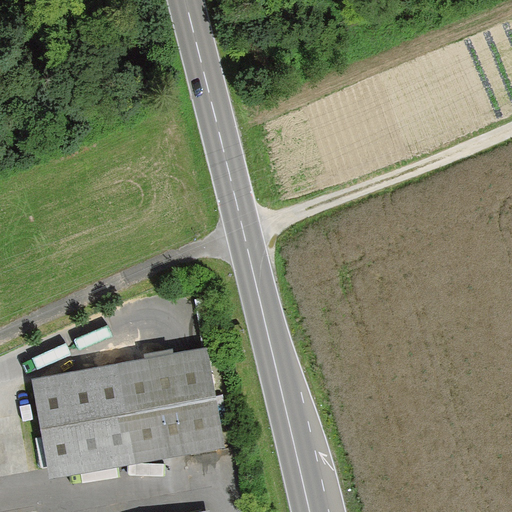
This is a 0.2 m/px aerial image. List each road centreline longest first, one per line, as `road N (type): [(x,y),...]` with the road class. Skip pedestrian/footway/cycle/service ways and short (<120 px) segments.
road 1 (track): [(511,123),(0,334)]
road 2 (secondary): [(184,0),(317,511)]
